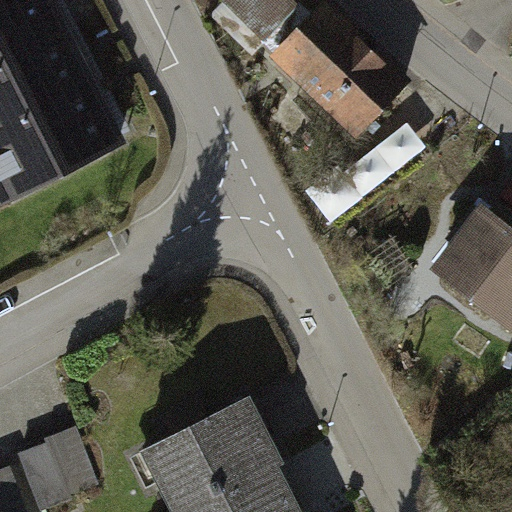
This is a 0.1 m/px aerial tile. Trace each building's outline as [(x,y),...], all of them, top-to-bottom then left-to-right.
[(0,0),(0,44),(69,13),(62,0),(0,0)] [(298,0),(222,0),(260,38),(299,1),(298,0)] [(338,0),(334,0),(276,76),(354,135),(414,57),(338,0)] [(0,44),(0,128),(100,84),(69,13),(0,44)] [(0,201),(128,144),(100,84),(0,128),(0,201)] [(511,192),(488,174),(428,248),(511,315),(511,192)] [(145,433),(178,500),(281,450),(249,383),(145,433)] [(86,427),(27,446),(46,504),(105,485),(86,427)] [(312,511),(281,450),(178,500),(183,511),(312,511)]
